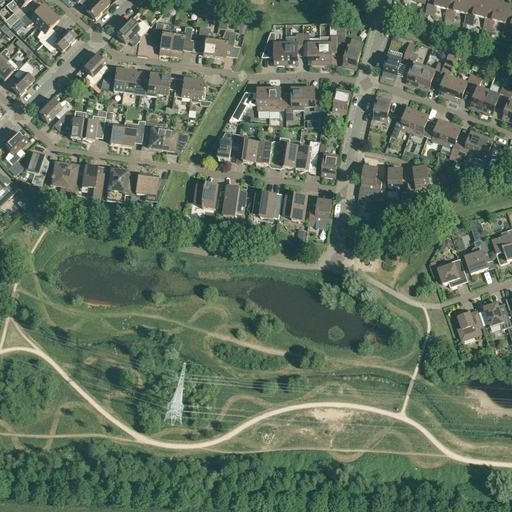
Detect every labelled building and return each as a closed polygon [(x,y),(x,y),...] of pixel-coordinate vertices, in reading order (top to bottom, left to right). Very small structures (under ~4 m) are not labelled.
[(15,0),(13,1),(17,6),(12,12),(19,21),(30,11),(25,6),(33,0),(15,0)] [(93,0),(96,2),(86,12),(96,22),(102,15),(101,14),(109,6),(105,2),(105,0),(93,0)] [(446,19),(450,0),(429,0),(426,14),(435,16),(436,8),(447,11),(445,19),(446,19)] [(465,23),(470,0),(450,0),(446,19),(454,21),(456,13),(467,15),(465,23)] [(470,0),(465,23),(473,25),(475,17),(486,20),(484,28),(491,0),(490,2),(483,0),(470,0)] [(503,33),(510,5),(509,6),(498,3),(498,2),(491,0),(484,28),(492,30),(494,22),(505,24),(503,32),(503,33)] [(511,5),(510,5),(503,33),(511,34),(511,32),(511,5)] [(34,16),(30,11),(19,21),(26,29),(34,24),(37,28),(51,14),(43,6),(34,16)] [(419,16),(417,23),(423,25),(425,15),(421,13),(420,13),(419,16)] [(49,32),(51,30),(59,22),(51,14),(37,28),(41,32),(37,39),(40,41),(39,42),(43,47),(53,36),(49,32)] [(19,21),(14,15),(9,19),(14,25),(19,21)] [(125,45),(133,38),(135,35),(140,39),(150,29),(143,22),(136,26),(131,22),(123,30),(122,29),(116,36),(125,45)] [(160,51),(170,53),(173,33),(174,27),(156,25),(154,37),(161,38),(160,51)] [(0,30),(6,35),(9,31),(4,26),(0,30)] [(332,66),(331,62),(331,58),(337,58),(337,45),(337,43),(337,36),(337,26),(331,26),(331,45),(320,45),(320,62),(320,66),(332,66)] [(241,27),(238,34),(244,36),(247,29),(241,27)] [(184,35),(173,33),(170,53),(182,54),(183,41),(190,42),(192,30),(185,29),(184,35)] [(203,57),(214,59),(216,39),(211,39),(210,30),(200,29),(198,43),(204,44),(203,57)] [(14,36),(9,31),(6,35),(11,40),(14,36)] [(43,47),(50,54),(57,49),(62,54),(70,45),(71,46),(77,40),(68,31),(58,41),(53,36),(43,47)] [(216,39),(214,59),(225,60),(227,47),(233,48),(235,34),(225,33),(222,40),(216,39)] [(286,67),(286,46),(276,46),(276,34),(271,35),(264,54),(275,54),(275,67),(286,67)] [(297,35),(297,46),(286,46),(286,67),(297,67),(297,58),(297,53),(303,53),(303,44),(303,37),(303,35),(297,35)] [(309,53),(309,58),(309,63),(309,67),(320,66),(320,62),(320,45),(309,46),(309,40),(309,37),(309,35),(303,35),(303,37),(303,44),(303,53),(309,53)] [(345,36),(337,36),(337,43),(337,45),(345,47),(345,36)] [(20,50),(24,46),(19,41),(15,45),(20,50)] [(404,57),(411,59),(412,55),(415,47),(409,44),(404,57)] [(361,51),(349,48),(343,68),(356,72),(361,51)] [(0,71),(10,61),(6,56),(8,54),(5,51),(0,55),(0,71)] [(29,61),(34,56),(30,52),(25,58),(29,61)] [(99,72),(104,67),(107,64),(97,55),(91,61),(92,62),(84,70),(88,75),(84,82),(91,89),(104,76),(99,72)] [(412,55),(411,59),(408,67),(413,69),(407,85),(418,89),(425,69),(415,65),(418,57),(412,55)] [(401,61),(389,57),(383,78),(395,81),(401,61)] [(15,65),(10,61),(0,71),(0,78),(4,82),(14,72),(16,74),(24,66),(20,63),(17,63),(15,65)] [(439,81),(444,83),(439,97),(450,101),(457,81),(450,79),(456,64),(446,61),(444,67),(442,73),(439,81)] [(11,89),(20,98),(26,91),(34,82),(29,78),(33,71),(26,64),(24,66),(16,74),(20,78),(11,89)] [(436,71),(442,73),(444,67),(438,64),(436,71)] [(425,69),(418,89),(428,93),(435,73),(425,69)] [(113,93),(123,94),(126,72),(116,71),(113,93)] [(136,74),(126,72),(123,94),(140,97),(141,85),(134,84),(136,74)] [(141,85),(140,97),(157,99),(160,77),(160,74),(152,73),(151,76),(150,76),(148,86),(141,85)] [(169,79),(160,77),(157,99),(157,95),(167,97),(169,79)] [(468,83),(474,85),(476,79),(470,77),(468,83)] [(482,81),(476,79),(474,85),(479,88),(482,81)] [(101,89),(108,90),(110,81),(103,80),(101,89)] [(201,102),(201,100),(204,100),(205,95),(204,95),(205,89),(202,88),(203,81),(194,80),(193,82),(190,104),(200,105),(200,107),(208,108),(211,103),(201,102)] [(190,104),(193,82),(183,81),(181,99),(190,100),(190,104)] [(457,81),(450,101),(460,105),(467,85),(457,81)] [(471,109),(482,113),(489,93),(478,89),(471,109)] [(506,97),(508,91),(502,89),(500,95),(506,97)] [(315,90),(303,91),(304,108),(315,107),(315,90)] [(258,112),(270,112),(269,91),(258,91),(258,94),(254,94),(250,107),(258,107),(258,112)] [(281,91),(269,91),(270,112),(287,112),(286,100),(281,100),(281,91)] [(293,121),(293,108),(304,108),(303,91),(292,91),(293,106),(287,107),(287,100),(286,100),(287,112),(287,121),(293,121)] [(338,93),(334,113),(346,116),(350,95),(338,93)] [(499,97),(489,93),(482,113),(492,117),(499,97)] [(57,115),(62,119),(72,108),(65,102),(58,106),(53,101),(45,110),(44,109),(38,115),(47,125),(57,115)] [(374,121),(386,124),(390,103),(378,101),(374,121)] [(511,101),(503,121),(511,124),(511,101)] [(247,107),(239,107),(230,123),(239,123),(247,107)] [(400,130),(411,134),(418,115),(408,111),(400,130)] [(80,141),(82,141),(85,120),(69,118),(66,115),(54,127),(59,132),(67,123),(72,124),(70,140),(72,140),(72,142),(80,141)] [(418,115),(411,134),(421,138),(429,119),(418,115)] [(104,132),(105,122),(105,119),(93,118),(92,121),(85,120),(82,141),(84,141),(91,145),(92,143),(94,143),(96,131),(104,132)] [(143,136),(144,128),(145,124),(138,123),(138,126),(125,124),(122,147),(133,148),(135,134),(143,136)] [(440,123),(437,131),(431,129),(427,139),(433,142),(432,143),(443,146),(450,127),(440,123)] [(122,147),(125,124),(124,124),(124,129),(113,128),(110,145),(122,147)] [(455,145),(456,143),(461,131),(450,127),(443,146),(453,150),(450,159),(456,161),(458,154),(461,147),(455,145)] [(161,152),(164,133),(151,131),(151,129),(144,128),(143,136),(142,144),(147,145),(149,147),(148,153),(155,154),(155,152),(161,152)] [(167,155),(174,157),(175,149),(176,148),(183,149),(187,144),(188,137),(177,135),(164,133),(161,152),(167,153),(167,155)] [(12,167),(22,157),(18,153),(28,143),(19,134),(13,140),(14,141),(5,149),(9,153),(5,160),(12,167)] [(232,147),(239,148),(240,136),(233,135),(232,144),(221,143),(218,160),(230,162),(232,147)] [(475,158),(476,155),(482,139),(472,135),(464,155),(475,158)] [(241,136),(240,136),(239,148),(238,155),(238,153),(243,154),(245,156),(243,164),(256,166),(256,168),(256,166),(260,144),(259,144),(259,145),(247,144),(248,138),(246,136),(241,136)] [(295,173),(296,173),(299,147),(299,149),(289,148),(290,143),(288,141),(280,139),(280,144),(277,161),(278,161),(278,159),(283,159),(284,162),(283,169),(288,170),(289,172),(291,172),(293,172),(294,171),(296,171),(295,173)] [(482,139),(476,155),(475,158),(485,162),(493,143),(482,139)] [(260,144),(256,166),(256,168),(257,166),(270,168),(271,160),(273,158),(277,159),(277,161),(280,144),(274,143),(272,144),(272,147),(260,146),(260,144)] [(299,147),(296,173),(296,171),(298,172),(299,173),(301,174),(303,174),(304,172),(309,173),(310,165),(312,164),(317,164),(316,166),(317,166),(320,144),(312,143),(310,144),(309,151),(299,149),(300,147),(299,147)] [(511,150),(503,147),(500,154),(498,160),(508,164),(511,152),(511,150)] [(418,162),(419,157),(405,152),(403,158),(418,162)] [(42,162),(44,158),(32,154),(26,172),(35,175),(32,185),(41,188),(49,165),(42,162)] [(338,159),(325,157),(322,178),(335,180),(338,159)] [(12,167),(8,171),(15,178),(23,170),(16,163),(12,167)] [(50,187),(60,188),(62,189),(61,192),(71,193),(72,184),(75,185),(76,175),(70,174),(71,166),(66,165),(65,167),(55,165),(53,179),(51,178),(50,187)] [(100,202),(104,176),(96,175),(97,169),(85,168),(82,189),(94,190),(92,201),(100,202)] [(414,170),(417,191),(429,189),(427,168),(414,170)] [(380,196),(382,183),(376,182),(378,170),(365,169),(362,189),(374,191),(374,195),(380,196)] [(131,197),(133,185),(127,184),(128,174),(111,171),(106,203),(123,205),(125,196),(131,197)] [(389,192),(402,192),(402,171),(389,171),(389,192)] [(6,203),(8,201),(17,193),(0,174),(0,197),(1,197),(6,203)] [(135,195),(146,196),(148,195),(155,196),(156,193),(161,193),(166,181),(158,180),(158,178),(138,175),(135,195)] [(442,184),(443,193),(451,189),(449,183),(442,184)] [(219,187),(207,186),(207,185),(206,185),(206,188),(197,187),(194,206),(203,207),(203,210),(204,210),(204,209),(215,211),(219,187)] [(40,190),(33,187),(31,194),(38,196),(40,190)] [(239,194),(240,190),(227,188),(223,217),(236,218),(236,214),(244,215),(245,209),(246,207),(247,204),(246,201),(247,195),(239,194)] [(418,193),(410,194),(411,211),(418,207),(418,193)] [(411,211),(410,194),(402,194),(403,211),(411,211)] [(275,205),(276,197),(264,195),(263,197),(256,196),(253,215),(261,216),(260,219),(273,221),(273,220),(279,220),(281,206),(275,205)] [(295,196),(295,199),(286,198),(284,217),(292,218),(292,221),(304,223),(308,198),(295,196)] [(24,212),(30,206),(23,199),(17,205),(24,212)] [(332,204),(319,202),(317,214),(311,214),(309,227),(315,228),(316,223),(329,224),(332,204)] [(94,203),(92,219),(98,220),(100,204),(94,203)] [(108,213),(100,212),(99,220),(107,221),(108,213)] [(213,237),(216,233),(215,228),(210,227),(206,231),(208,236),(213,237)] [(299,231),(297,240),(306,241),(307,232),(299,231)] [(511,231),(501,235),(502,239),(492,243),(500,266),(511,262),(511,231)] [(488,270),(486,264),(492,262),(485,240),(474,244),(476,249),(474,249),(473,250),(472,252),(471,254),(459,258),(460,261),(462,265),(467,263),(471,276),(488,270)] [(444,243),(445,248),(449,250),(453,247),(452,242),(447,241),(444,243)] [(450,290),(462,286),(458,276),(465,274),(462,265),(460,261),(452,264),(453,266),(438,271),(443,286),(448,284),(450,290)] [(500,326),(501,330),(504,331),(511,328),(511,327),(504,305),(504,306),(498,308),(497,305),(484,309),(490,329),(500,326)] [(458,331),(459,335),(458,336),(460,339),(461,339),(462,343),(482,336),(479,330),(483,328),(478,313),(470,315),(458,319),(462,330),(458,331)]
